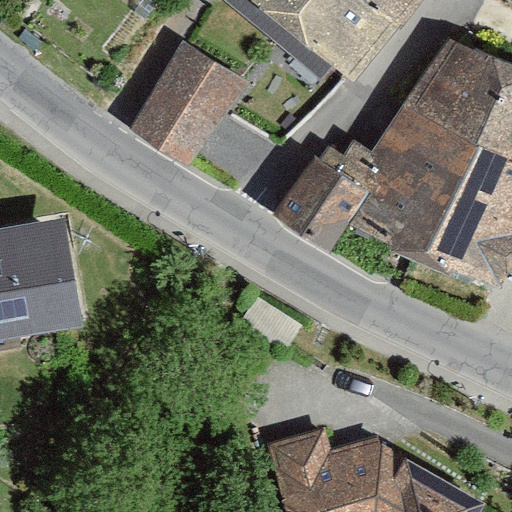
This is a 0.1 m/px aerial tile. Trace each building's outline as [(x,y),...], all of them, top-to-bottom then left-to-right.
[(228,0),(332,82),(400,0),(228,0)] [(511,0),(486,0),(511,16),(511,0)] [(511,77),(440,45),(362,162),(345,152),(335,167),(323,159),(315,172),(306,166),(264,224),(316,261),(336,232),(488,298),(511,248),(511,77)] [(121,135),(179,173),(235,88),(177,50),(121,135)] [(0,232),(0,339),(82,323),(62,219),(0,232)] [(311,424),(258,440),(280,511),(467,511),(472,504),(362,442),(321,455),(311,424)]
